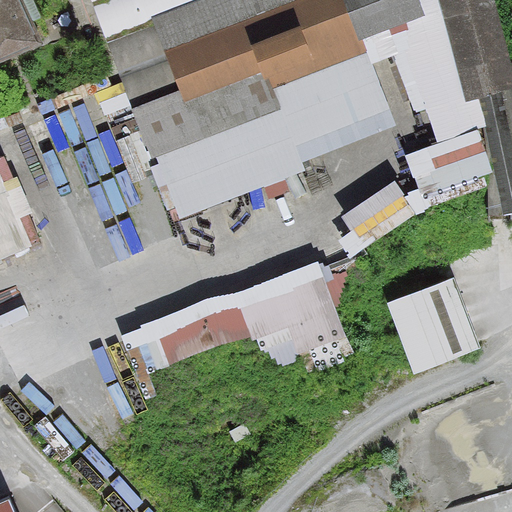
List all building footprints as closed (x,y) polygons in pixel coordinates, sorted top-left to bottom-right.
[(0,0),(0,63),(45,43),(25,0),(0,0)] [(94,0),(180,224),(307,173),(302,163),(398,129),(374,66),(395,58),(417,113),(427,110),(438,141),(486,128),(479,99),(511,89),(511,80),(492,0),(94,0)] [(3,158),(0,159),(0,258),(41,240),(3,158)] [(409,210),(340,241),(351,264),(420,233),(409,210)] [(327,275),(124,336),(139,385),(257,349),(267,380),(312,366),(317,382),(356,370),(327,275)] [(452,281),(386,308),(413,376),(480,350),(452,281)] [(0,511),(13,511),(6,495),(0,497),(0,511)]
